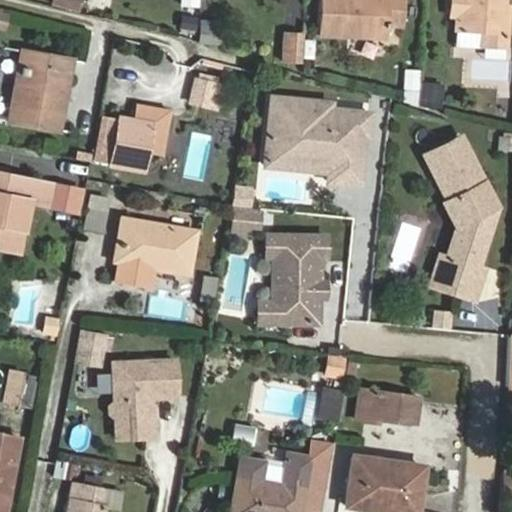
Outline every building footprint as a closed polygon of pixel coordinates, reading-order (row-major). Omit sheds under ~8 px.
[(77,12),(80,0),(53,0),(52,5),(77,12)] [(320,0),(318,36),(387,39),(388,26),(403,27),(404,0),(320,0)] [(464,0),(451,0),(450,13),(456,13),(468,3),(464,0)] [(464,0),(468,3),(456,13),(455,49),(482,49),(482,46),(506,46),(508,6),(505,6),(505,0),(464,0)] [(285,63),(302,63),(304,36),(286,35),(285,63)] [(71,59),(23,50),(9,122),(57,130),(71,59)] [(217,83),(192,79),(189,103),(214,107),(217,83)] [(423,89),(422,106),(441,107),(442,90),(423,89)] [(330,105),(272,99),(267,154),(313,158),(312,166),(330,168),(330,176),(329,184),(359,187),(364,140),(367,140),(369,117),(329,113),(330,105)] [(111,166),(141,171),(144,153),(161,156),(169,112),(134,106),(131,124),(118,121),(111,166)] [(118,121),(99,118),(91,162),(111,166),(118,121)] [(461,136),(426,154),(449,199),(445,201),(457,226),(447,257),(454,260),(444,288),(474,299),(484,269),(476,266),(497,207),(461,136)] [(313,158),(267,154),(266,170),(330,176),(330,168),(312,166),(313,158)] [(52,184),(0,174),(0,248),(19,253),(27,204),(47,207),(52,184)] [(249,190),(235,189),(233,207),(248,208),(249,190)] [(86,229),(102,232),(108,202),(92,199),(86,229)] [(248,208),(233,207),(231,232),(246,234),(246,227),(259,228),(260,209),(248,208)] [(195,232),(122,219),(114,260),(122,262),(118,281),(148,287),(152,267),(187,273),(195,232)] [(327,238),(267,237),(267,259),(274,259),(274,304),(277,306),(277,323),(320,324),(320,298),(315,298),(315,285),(320,285),(320,259),(327,259),(327,238)] [(430,284),(444,288),(454,260),(447,257),(440,255),(430,284)] [(217,278),(204,276),(200,300),(212,303),(217,278)] [(320,285),(315,285),(315,298),(320,298),(327,298),(327,285),(320,285)] [(274,304),(258,304),(258,323),(277,323),(277,306),(274,304)] [(47,318),(42,342),(56,345),(61,321),(47,318)] [(104,337),(82,333),(77,360),(99,365),(104,337)] [(324,378),(341,381),(344,361),(327,358),(324,378)] [(113,364),(116,440),(152,438),(151,399),(176,398),(175,362),(113,364)] [(17,406),(24,373),(10,370),(3,402),(17,406)] [(37,376),(24,373),(17,406),(32,409),(37,376)] [(356,420),(373,423),(374,418),(416,424),(419,397),(360,389),(356,420)] [(20,439),(0,434),(0,492),(10,494),(15,463),(20,439)] [(309,458),(299,511),(302,511),(318,511),(331,446),(312,443),(309,458)] [(231,511),(298,511),(299,511),(309,458),(288,455),(285,466),(241,458),(231,511)] [(418,510),(424,467),(353,457),(346,507),(366,510),(367,503),(418,510)] [(511,473),(502,473),(501,492),(511,492),(511,473)] [(67,511),(103,511),(105,505),(101,505),(104,489),(73,483),(67,511)] [(6,511),(10,494),(0,492),(0,511),(6,511)] [(511,511),(511,496),(501,496),(501,511),(511,511)]
